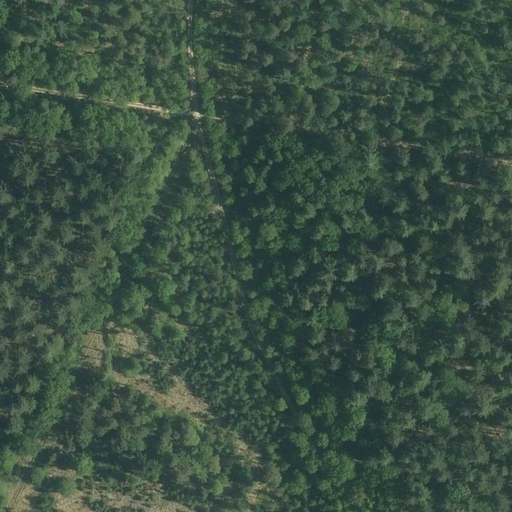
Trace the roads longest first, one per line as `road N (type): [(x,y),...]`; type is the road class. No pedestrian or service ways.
road 1 (track): [(12,511),(197,115)]
road 2 (track): [(197,115),(246,318),(280,398),(345,511)]
road 3 (track): [(511,164),(197,115)]
road 4 (track): [(190,0),(197,115),(0,82)]
